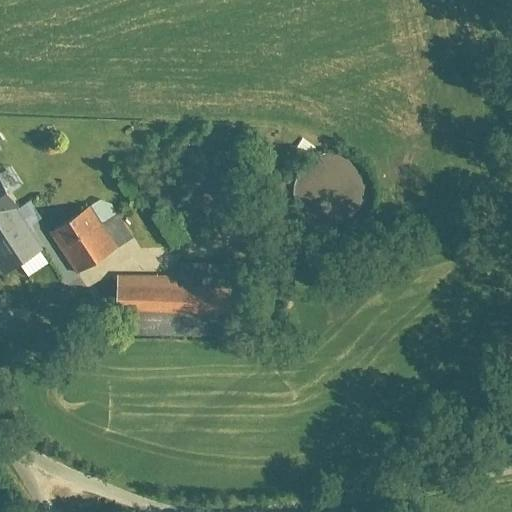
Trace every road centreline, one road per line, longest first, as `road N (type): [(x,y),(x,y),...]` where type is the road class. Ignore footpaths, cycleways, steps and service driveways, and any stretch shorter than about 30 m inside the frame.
road 1 (track): [(511,267),(405,260),(306,281),(265,266),(212,263)]
road 2 (unclassified): [(310,511),(511,477)]
road 3 (unclassified): [(0,436),(50,474),(152,511)]
